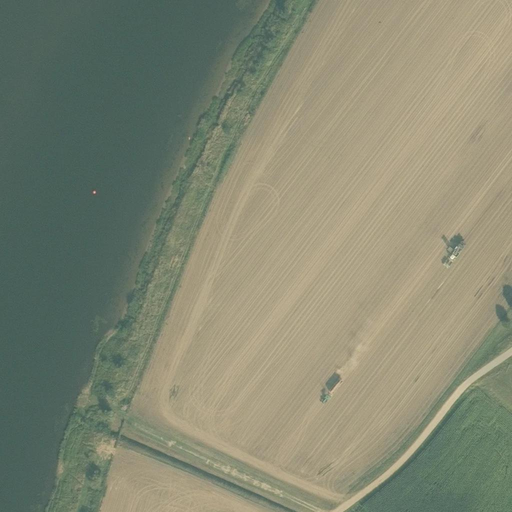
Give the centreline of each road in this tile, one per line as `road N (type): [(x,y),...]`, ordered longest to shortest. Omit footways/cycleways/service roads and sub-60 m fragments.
road 1 (track): [(337,511),(384,478),(461,388),(510,352)]
road 2 (track): [(319,511),(116,413)]
